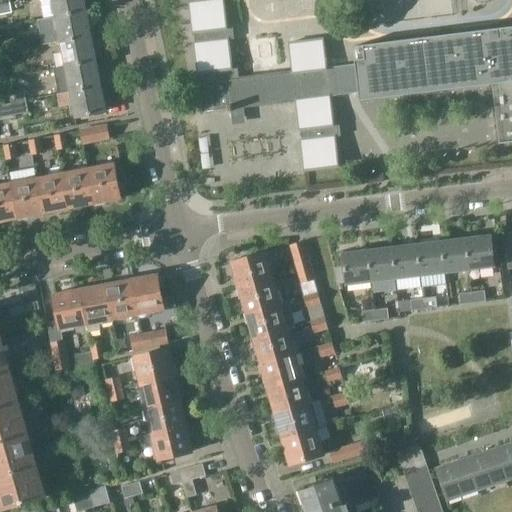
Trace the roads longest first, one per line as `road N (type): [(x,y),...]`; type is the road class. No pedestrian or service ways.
road 1 (unclassified): [(180,232),(511,190)]
road 2 (unclassified): [(267,511),(180,232)]
road 3 (unclassified): [(180,232),(133,0)]
road 4 (unclassified): [(0,269),(180,232)]
